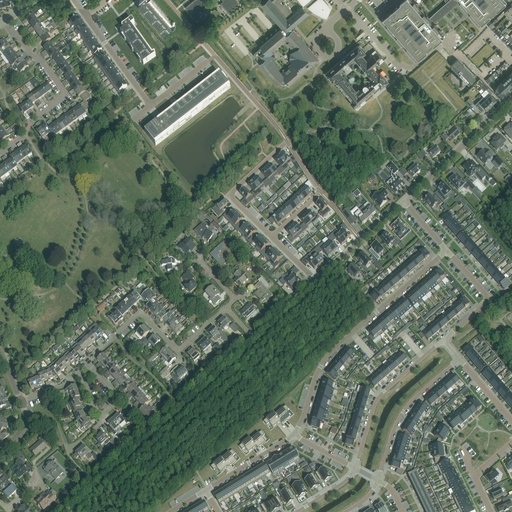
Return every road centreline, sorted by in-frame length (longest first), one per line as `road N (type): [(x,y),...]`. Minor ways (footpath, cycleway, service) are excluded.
road 1 (residential): [(293,435),(324,359),(447,250)]
road 2 (residential): [(271,236),(320,191),(287,142),(228,195)]
road 3 (residential): [(87,362),(138,315),(177,352),(226,307)]
road 4 (residential): [(0,153),(66,93),(3,21)]
road 5 (residential): [(443,339),(377,398),(354,468)]
road 6 (residential): [(377,480),(407,405),(459,358)]
road 7 (residential): [(403,201),(511,98)]
road 8 (residential): [(443,339),(487,298),(447,250)]
